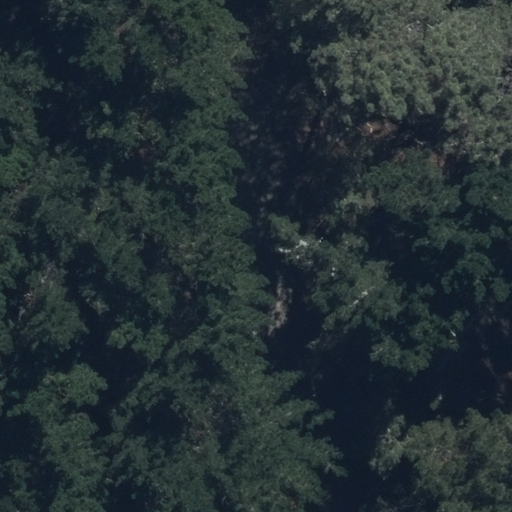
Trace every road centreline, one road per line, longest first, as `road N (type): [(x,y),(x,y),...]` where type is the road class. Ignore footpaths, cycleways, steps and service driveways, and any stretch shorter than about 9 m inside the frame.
road 1 (unknown): [(112,511),(102,467),(150,310),(284,224),(511,355)]
road 2 (track): [(257,0),(324,511)]
